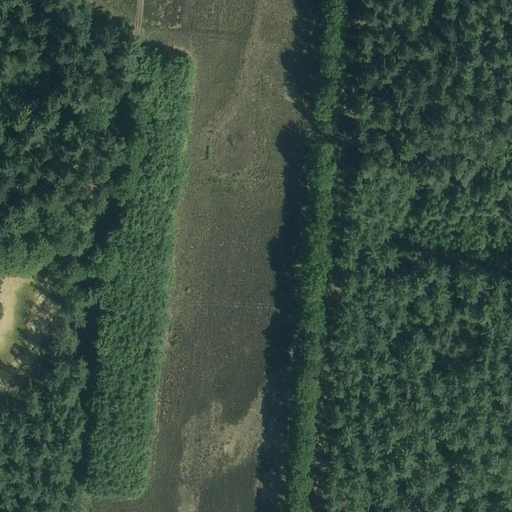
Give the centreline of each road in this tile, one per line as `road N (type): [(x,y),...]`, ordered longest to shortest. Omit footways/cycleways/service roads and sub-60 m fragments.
road 1 (track): [(289,511),(329,0)]
road 2 (track): [(0,76),(132,95),(141,0)]
